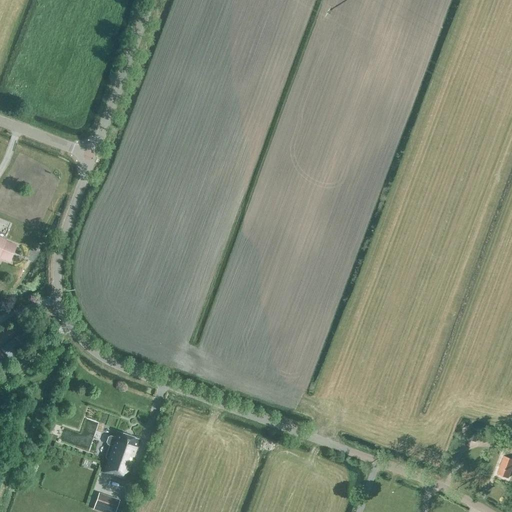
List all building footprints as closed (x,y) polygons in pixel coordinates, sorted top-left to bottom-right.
[(0,256),(10,261),(15,247),(5,243),(6,239),(0,236),(0,256)] [(31,341),(25,333),(21,335),(21,334),(1,348),(10,360),(29,345),(28,343),(31,341)] [(476,442),(479,431),(472,429),(469,440),(476,442)] [(140,439),(116,431),(114,438),(110,436),(107,437),(106,442),(107,444),(111,446),(102,472),(125,481),(140,439)] [(511,441),(507,440),(503,450),(506,451),(504,456),(497,474),(508,478),(511,467),(511,458),(510,458),(511,453),(511,441)] [(100,511),(114,511),(118,501),(97,494),(92,509),(100,511)]
